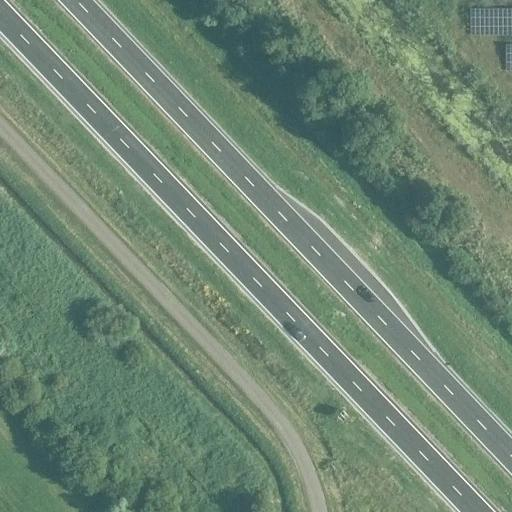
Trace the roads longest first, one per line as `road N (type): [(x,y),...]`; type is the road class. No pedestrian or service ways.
road 1 (trunk): [(0,13),(477,511)]
road 2 (trunk): [(511,452),(78,0)]
road 3 (unclassified): [(318,511),(307,471),(271,410),(0,125)]
